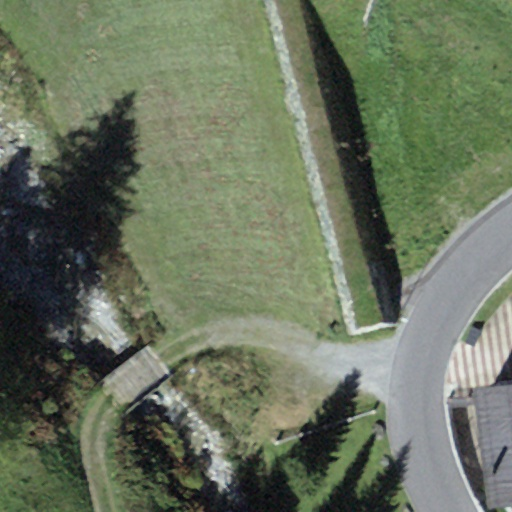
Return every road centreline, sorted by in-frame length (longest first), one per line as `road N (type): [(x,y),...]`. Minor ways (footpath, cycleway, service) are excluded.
road 1 (track): [(421,410),(313,359),(238,336),(168,337),(104,399)]
road 2 (residential): [(511,218),(451,284),(424,338),(421,410),(436,479),(453,511)]
